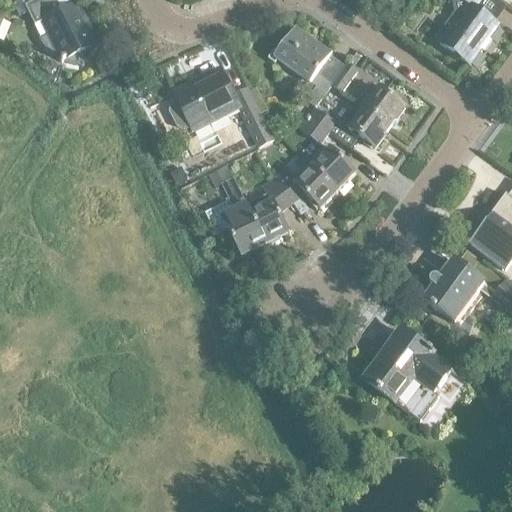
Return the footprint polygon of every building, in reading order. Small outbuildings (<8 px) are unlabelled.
[(22,2),(13,6),(19,18),(28,13),(34,25),(41,21),(47,33),(38,38),(39,41),(42,45),(45,50),(49,53),(53,57),(57,59),(62,62),(65,63),(69,65),(76,66),(82,66),(82,52),(93,47),(72,6),(61,12),(55,0),(37,0),(24,6),(22,2)] [(442,45),(472,67),(501,28),(477,10),(484,0),(458,0),(459,0),(455,5),(457,15),(448,28),(449,35),(442,45)] [(319,75),(333,85),(335,86),(343,93),(358,73),(349,67),(347,69),(331,57),(332,56),(297,30),(278,57),(313,82),(319,75)] [(261,152),(276,144),(249,90),(235,97),(223,71),(176,94),(180,102),(172,106),(170,114),(179,130),(186,133),(193,129),(195,132),(240,109),(261,152)] [(365,109),(391,129),(406,109),(380,89),(379,91),(373,87),(369,88),(364,95),(364,100),(369,104),(365,109)] [(308,119),(331,136),(338,127),(315,109),(308,119)] [(391,129),(365,109),(360,117),(358,115),(354,115),(351,116),(347,121),(347,125),(348,128),(377,149),(391,129)] [(331,136),(308,119),(298,131),(322,148),(331,136)] [(241,154),(233,138),(221,144),(229,159),(241,154)] [(310,165),(339,194),(357,176),(328,147),(310,165)] [(290,177),(286,173),(276,181),(294,205),(306,196),(321,211),(339,194),(310,165),(300,175),(296,172),(290,177)] [(217,174),(223,185),(222,186),(223,187),(230,200),(206,213),(218,236),(227,232),(237,252),(239,252),(243,258),(268,245),(248,206),(247,205),(234,180),(228,168),(217,174)] [(215,191),(223,187),(222,186),(223,185),(217,174),(209,179),(215,191)] [(294,205),(276,181),(263,190),(268,196),(248,206),(268,245),(290,233),(281,215),(294,205)] [(507,198),(485,227),(487,229),(478,240),(471,250),(506,275),(511,267),(511,194),(509,199),(507,198)] [(469,275),(452,264),(439,282),(436,280),(435,280),(434,279),(433,280),(431,280),(430,281),(429,282),(429,283),(428,285),(429,286),(429,287),(430,288),(432,290),(423,303),(451,323),(472,293),(476,296),(483,286),(496,296),(492,301),(511,316),(511,285),(479,261),(469,275)] [(412,420),(448,373),(430,359),(433,356),(428,352),(427,354),(400,334),(363,383),(412,420)] [(502,442),(510,441),(511,448),(511,447),(511,416),(506,418),(507,426),(499,427),(502,442)]
